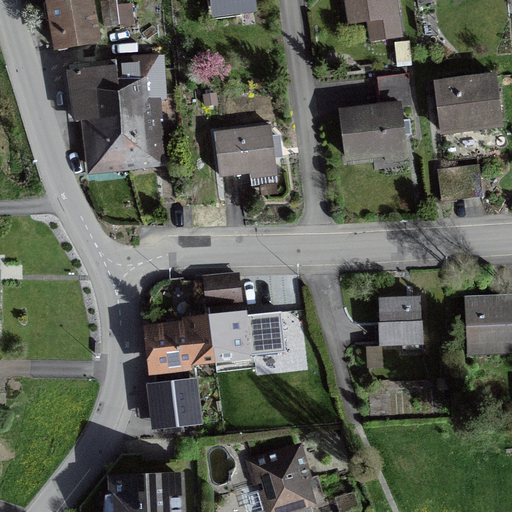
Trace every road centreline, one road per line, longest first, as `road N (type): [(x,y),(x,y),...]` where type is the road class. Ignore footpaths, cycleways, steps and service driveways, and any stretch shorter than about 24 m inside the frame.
road 1 (residential): [(109,275),(63,188),(2,0)]
road 2 (residential): [(43,511),(106,424),(122,349),(109,275)]
road 3 (residential): [(294,0),(319,250)]
road 4 (residential): [(109,275),(173,257),(319,250)]
road 5 (residential): [(319,250),(511,239)]
